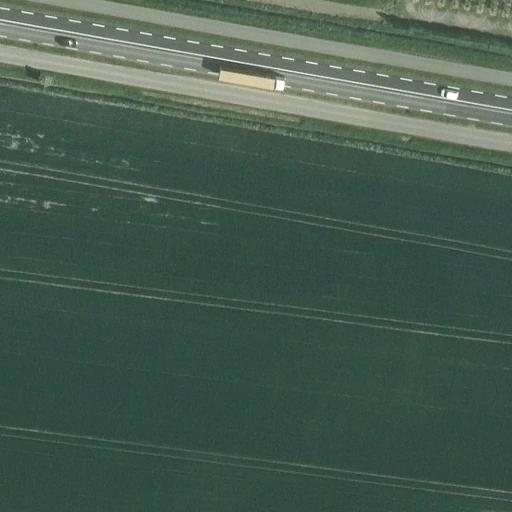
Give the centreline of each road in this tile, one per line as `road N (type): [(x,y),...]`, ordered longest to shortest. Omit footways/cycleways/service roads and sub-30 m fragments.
road 1 (primary): [(511,118),(0,26)]
road 2 (unclassified): [(511,149),(0,59)]
road 3 (unclassified): [(59,0),(511,80)]
